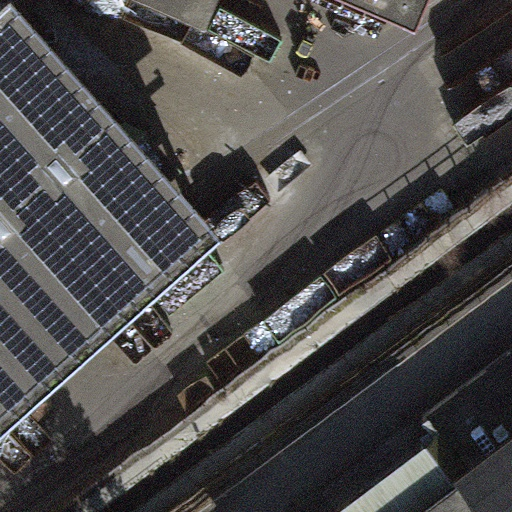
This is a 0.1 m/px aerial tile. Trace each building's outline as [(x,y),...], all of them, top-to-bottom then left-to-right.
[(33,0),(0,0),(0,411),(223,213),(33,0)] [(216,0),(162,0),(207,20),(216,0)] [(390,0),(417,10),(421,0),(390,0)] [(511,511),(511,347),(424,413),(439,432),(466,469),(407,511),(511,511)] [(407,511),(466,469),(439,432),(328,511),(407,511)]
